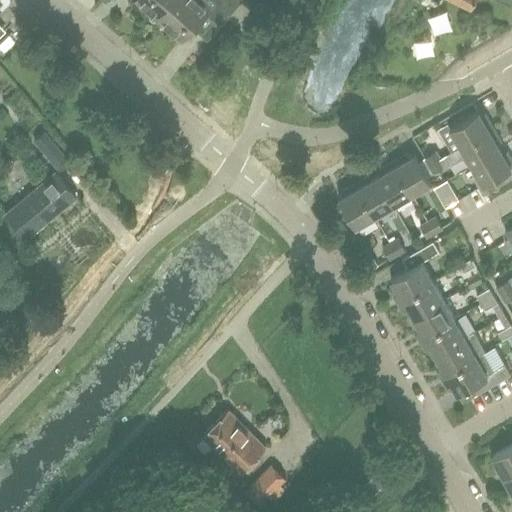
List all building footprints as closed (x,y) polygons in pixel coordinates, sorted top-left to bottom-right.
[(136,0),(156,17),(170,0),(136,0)] [(170,0),(156,17),(182,40),(205,13),(219,26),(241,0),(170,0)] [(461,146),(493,127),(485,113),(481,115),(478,110),(449,126),(461,146)] [(501,141),(493,127),(461,146),(453,152),(458,159),(466,155),(471,164),(500,148),(497,143),(501,141)] [(45,130),(33,140),(60,171),(71,161),(45,130)] [(511,176),(511,160),(506,151),(503,153),(500,148),(471,164),(482,183),(479,186),(483,194),(511,176)] [(441,157),(436,149),(423,157),(427,165),(441,157)] [(406,153),(393,161),(411,193),(431,181),(414,153),(409,156),(406,153)] [(446,166),(441,157),(427,165),(432,173),(446,166)] [(411,193),(393,161),(379,169),(381,173),(376,175),(393,204),(411,193)] [(26,236),(76,195),(56,171),(6,212),(26,236)] [(393,204),(376,175),(371,178),(369,174),(355,183),(374,215),(393,204)] [(374,215),(355,183),(342,191),(344,194),(338,198),(355,226),(374,215)] [(436,216),(428,221),(435,232),(442,228),(436,216)] [(435,232),(428,221),(420,226),(427,237),(435,232)] [(398,238),(391,243),(397,254),(405,249),(398,238)] [(393,292),(398,300),(432,280),(421,261),(439,251),(433,240),(402,258),(408,268),(390,278),(397,290),(393,292)] [(397,254),(391,243),(383,247),(389,259),(397,254)] [(472,258),(459,265),(464,273),(476,265),(472,258)] [(511,286),(511,284),(509,279),(495,286),(500,294),(511,286)] [(443,299),(432,280),(398,300),(403,308),(407,306),(413,317),(443,299)] [(511,298),(511,286),(500,294),(504,303),(511,298)] [(489,288),(477,295),(481,302),(493,295),(489,288)] [(504,314),(493,295),(481,302),(485,310),(493,305),(499,316),(504,314)] [(420,337),(454,318),(443,299),(413,317),(419,327),(415,329),(420,337)] [(511,334),(511,328),(504,314),(499,316),(505,328),(498,332),(503,339),(511,334)] [(465,336),(456,321),(454,318),(420,337),(425,346),(428,344),(435,354),(465,336)] [(442,375),(484,350),(473,331),(465,336),(435,354),(441,364),(437,366),(442,375)] [(485,351),(484,350),(442,375),(446,383),(450,381),(457,392),(470,384),(476,393),(510,373),(504,363),(493,370),(483,352),(485,351)] [(240,472),(266,447),(228,409),(202,434),(240,472)] [(511,443),(491,456),(503,476),(511,471),(511,443)] [(286,479),(271,463),(246,489),(261,503),(270,494),(276,500),(286,490),(280,484),(286,479)] [(511,491),(511,471),(503,476),(511,491)] [(367,499),(382,484),(373,475),(358,490),(367,499)]
